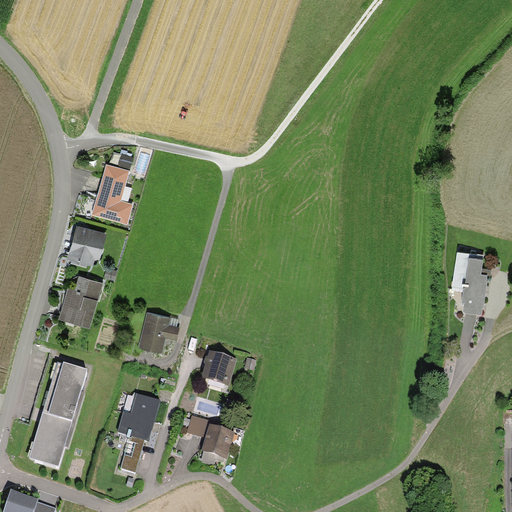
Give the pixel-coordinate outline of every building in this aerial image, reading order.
[(120,166),(132,169),(135,156),(123,153),(120,166)] [(97,195),(92,212),(128,223),(134,201),(121,197),(129,169),(106,162),(97,195)] [(86,226),(77,223),(68,255),(93,261),(94,256),(100,257),(108,232),(86,226)] [(464,285),(462,299),(464,299),(462,309),(482,312),(490,267),(482,266),(482,264),(484,252),(458,247),(452,283),(464,285)] [(117,270),(107,267),(105,276),(115,279),(117,270)] [(69,285),(59,316),(90,325),(103,280),(80,273),(76,287),(69,285)] [(148,311),(140,345),(162,350),(165,336),(176,339),(179,326),(169,324),(171,316),(148,311)] [(211,351),(202,377),(210,379),(208,384),(223,389),(225,383),(229,385),(237,360),(211,351)] [(88,371),(59,363),(30,459),(59,468),(88,371)] [(154,425),(161,401),(133,394),(129,409),(126,409),(119,434),(130,437),(144,441),(149,442),(154,425)] [(212,422),(192,416),(187,433),(207,439),(211,425),(212,422)] [(202,461),(215,465),(216,460),(224,462),(225,459),(227,459),(231,446),(235,433),(211,425),(207,439),(203,451),(205,452),(202,461)] [(144,441),(130,437),(122,469),(135,473),(144,441)] [(38,500),(12,491),(4,511),(53,511),(55,509),(37,503),(38,500)]
